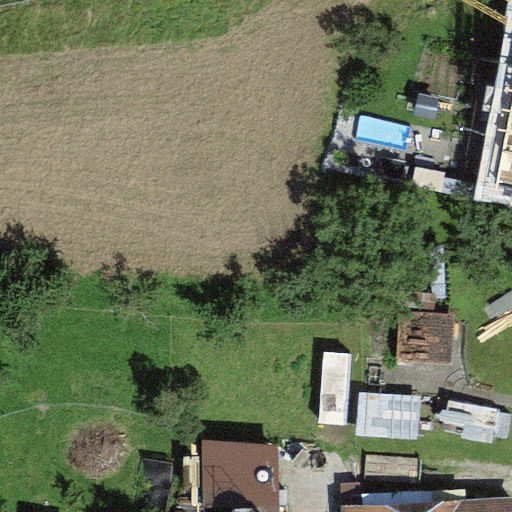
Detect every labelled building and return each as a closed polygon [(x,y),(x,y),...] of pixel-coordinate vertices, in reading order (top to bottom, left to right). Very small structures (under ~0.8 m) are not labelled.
[(511,99),(497,180),(511,182),(511,99)] [(403,172),(414,118),(343,105),(332,159),(403,172)] [(398,358),(398,338),(441,339),(441,318),(368,316),(367,357),(398,358)] [(266,503),(264,444),(205,439),(207,505),(266,503)] [(511,511),(511,500),(363,508),(363,511),(511,511)]
